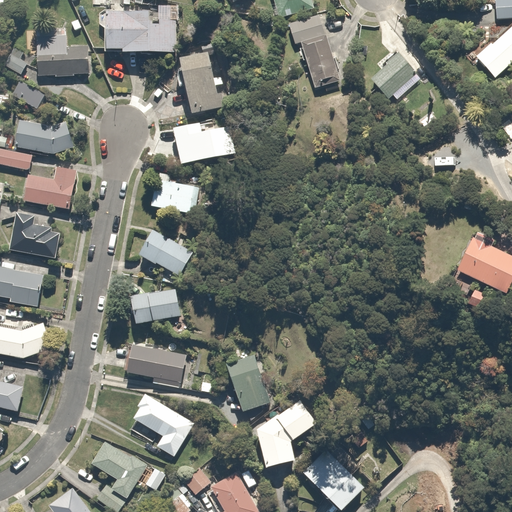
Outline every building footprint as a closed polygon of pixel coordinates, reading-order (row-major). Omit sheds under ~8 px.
[(274,0),(279,19),(312,10),(309,0),(274,0)] [(511,0),(494,0),(496,19),(511,17),(511,0)] [(148,19),(148,15),(107,13),(106,50),(123,50),(122,54),(173,52),(174,28),(169,28),(169,20),(148,19)] [(313,90),(336,84),(318,16),(289,25),(295,44),(301,42),(313,90)] [(511,64),(511,26),(477,58),(496,79),(511,64)] [(38,77),(54,76),(55,80),(84,78),(84,74),(91,73),(89,45),(67,47),(66,35),(35,37),(38,77)] [(191,114),(221,108),(216,85),(224,83),(220,65),(212,67),(209,50),(178,56),(191,114)] [(398,52),(369,79),(387,99),(392,95),(396,100),(420,78),(398,52)] [(8,54),(1,68),(19,78),(27,64),(8,54)] [(18,82),(11,95),(38,110),(45,96),(18,82)] [(222,119),(173,129),(180,165),(230,155),(222,119)] [(67,122),(55,125),(19,120),(15,148),(55,153),(75,146),(67,122)] [(33,153),(0,148),(0,165),(30,170),(33,153)] [(55,167),(53,179),(28,175),(23,202),(70,210),(75,183),(77,170),(55,167)] [(197,186),(155,179),(151,207),(192,214),(197,186)] [(33,224),(34,215),(16,212),(10,249),(54,256),(59,228),(33,224)] [(151,232),(139,256),(180,276),(192,252),(151,232)] [(511,287),(511,286),(511,256),(472,237),(457,270),(508,295),(511,287)] [(0,297),(9,299),(9,303),(38,308),(38,304),(43,275),(0,267),(0,297)] [(174,287),(130,297),(136,326),(180,317),(174,287)] [(489,297),(474,290),(468,304),(483,310),(489,297)] [(41,323),(20,331),(0,327),(0,353),(24,358),(51,346),(41,323)] [(185,358),(132,344),(124,374),(178,388),(185,358)] [(209,357),(197,356),(196,372),(208,373),(209,357)] [(253,356),(226,366),(244,412),(270,402),(253,356)] [(0,406),(18,410),(22,386),(0,382),(0,406)] [(146,394),(132,418),(162,436),(156,446),(174,456),(194,423),(146,394)] [(320,426),(300,402),(255,432),(266,470),(296,462),(292,443),(320,426)] [(414,415),(382,436),(400,462),(431,441),(414,415)] [(104,443),(92,465),(116,479),(110,490),(127,499),(145,466),(104,443)] [(325,449),(302,471),(341,511),(364,489),(325,449)] [(66,463),(58,474),(92,500),(101,489),(66,463)] [(188,490),(193,496),(210,482),(199,469),(177,487),(183,494),(188,490)] [(247,479),(240,483),(236,475),(211,489),(223,511),(255,511),(253,507),(260,503),(247,479)] [(186,511),(192,508),(175,487),(164,497),(170,503),(161,510),(163,511),(186,511)] [(90,511),(72,490),(50,508),(52,511),(90,511)] [(102,491),(96,499),(111,510),(116,502),(102,491)]
